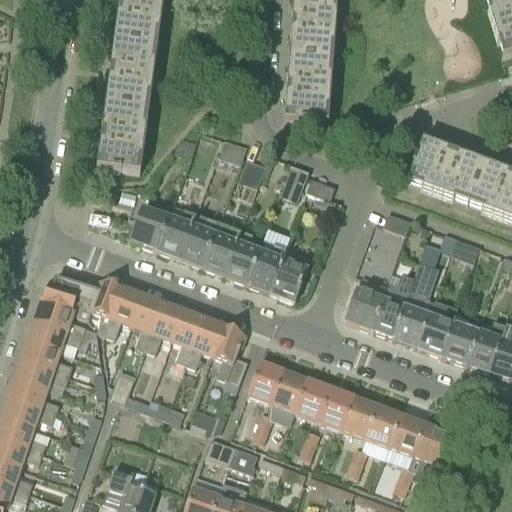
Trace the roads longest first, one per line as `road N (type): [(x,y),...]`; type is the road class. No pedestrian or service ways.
road 1 (residential): [(310,342),(21,242)]
road 2 (residential): [(362,199),(263,146),(266,0)]
road 3 (residential): [(21,242),(49,104),(58,0)]
road 4 (residential): [(511,416),(310,342)]
road 5 (residential): [(310,342),(362,199)]
